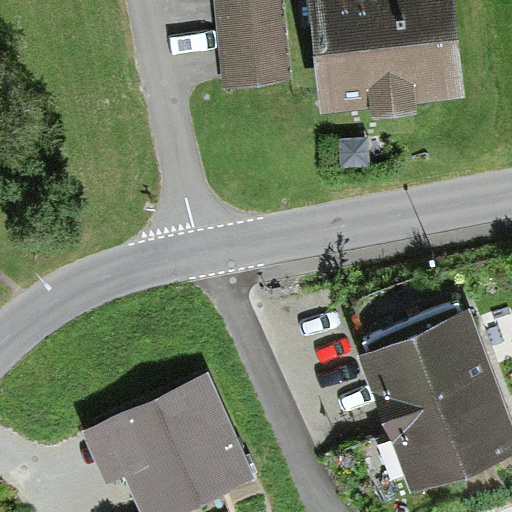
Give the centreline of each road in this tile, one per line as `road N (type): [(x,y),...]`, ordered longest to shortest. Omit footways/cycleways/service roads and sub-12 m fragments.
road 1 (residential): [(195,247),(511,190)]
road 2 (residential): [(325,511),(195,247)]
road 3 (residential): [(144,0),(195,247)]
road 4 (residential): [(0,343),(76,286),(195,247)]
